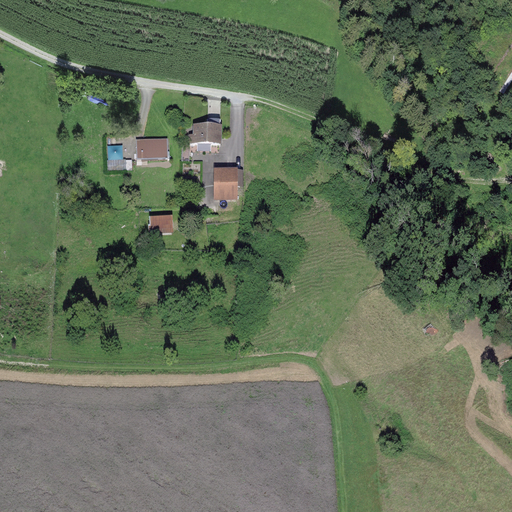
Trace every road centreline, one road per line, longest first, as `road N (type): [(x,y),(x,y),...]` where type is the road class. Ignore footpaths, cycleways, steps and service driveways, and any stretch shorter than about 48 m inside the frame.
road 1 (track): [(0,32),(58,62),(273,102),(452,183),(511,182)]
road 2 (track): [(345,511),(328,377),(306,354),(191,367),(0,354)]
